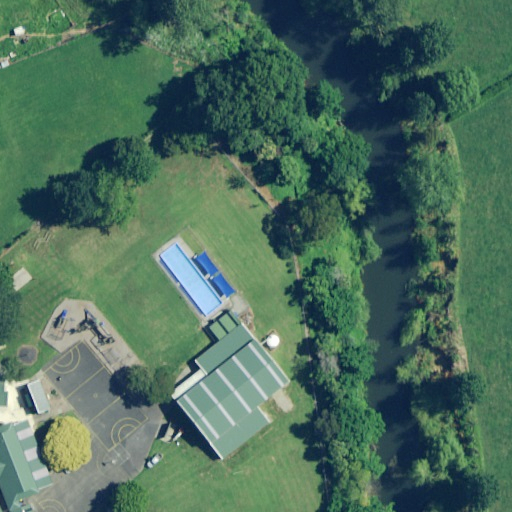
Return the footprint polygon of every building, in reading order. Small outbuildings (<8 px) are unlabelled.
[(200,311),(185,291),(157,311),(172,331),(200,311)] [(250,390),(202,333),(158,371),(169,384),(130,417),(179,474),(227,434),(215,420),(250,390)] [(0,398),(11,395),(0,365),(0,364),(0,398)] [(50,409),(38,382),(26,387),(29,395),(23,398),(31,417),(50,409)] [(83,511),(67,494),(47,511),(83,511)]
